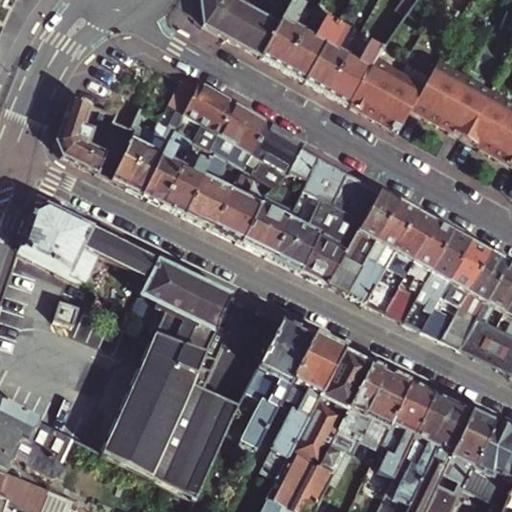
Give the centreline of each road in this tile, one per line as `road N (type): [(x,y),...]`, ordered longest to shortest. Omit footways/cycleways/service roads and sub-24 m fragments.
road 1 (residential): [(511,398),(25,162)]
road 2 (residential): [(122,14),(511,235)]
road 3 (tertiary): [(25,162),(55,68),(87,27),(115,13)]
road 4 (tertiary): [(77,0),(40,63),(5,152)]
